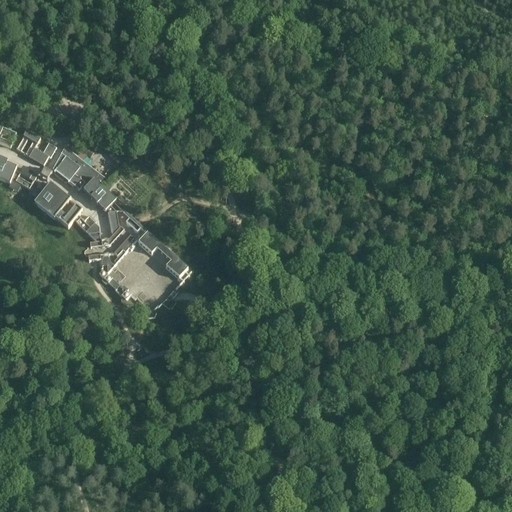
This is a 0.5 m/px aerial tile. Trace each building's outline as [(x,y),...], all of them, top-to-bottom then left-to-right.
[(0,145),(11,150),(17,135),(0,128),(0,145)] [(16,151),(30,159),(29,160),(44,168),(49,159),(51,160),(57,150),(49,145),(43,155),(35,151),(40,141),(27,133),(16,151)] [(95,181),(96,181),(99,176),(65,149),(53,172),(55,173),(55,174),(67,183),(69,184),(80,192),(83,188),(86,191),(84,192),(91,200),(98,207),(106,214),(117,202),(110,195),(110,194),(104,187),(102,188),(95,181)] [(116,153),(110,159),(120,169),(126,163),(116,153)] [(0,181),(10,186),(15,175),(17,169),(8,165),(8,164),(0,160),(0,181)] [(37,177),(33,175),(34,174),(24,168),(18,179),(16,183),(21,186),(30,191),(37,177)] [(43,172),(41,176),(48,180),(50,176),(52,172),(49,170),(45,168),(43,172)] [(67,183),(55,174),(53,176),(65,185),(67,183)] [(15,175),(10,186),(9,188),(18,193),(21,186),(16,183),(18,179),(17,176),(15,175)] [(39,200),(34,206),(55,221),(68,230),(74,223),(82,212),(76,207),(70,202),(71,201),(51,185),(39,200)] [(120,233),(117,214),(108,215),(111,236),(112,236),(114,240),(118,236),(117,234),(120,233)] [(140,231),(144,234),(146,232),(135,223),(125,214),(124,216),(125,217),(134,225),(140,231)] [(86,215),(76,225),(86,234),(96,244),(100,248),(101,248),(101,244),(100,242),(99,229),(95,225),(96,224),(86,215)] [(140,231),(125,217),(122,221),(137,235),(140,231)] [(110,241),(100,242),(101,244),(90,245),(90,249),(102,248),(102,249),(109,249),(109,248),(110,247),(124,232),(121,229),(110,241)] [(148,235),(139,245),(152,256),(157,251),(171,263),(166,269),(179,280),(188,270),(148,235)] [(122,254),(130,245),(134,240),(130,237),(114,255),(117,259),(122,254)] [(102,273),(99,277),(104,281),(102,283),(106,286),(108,284),(117,292),(119,288),(121,290),(123,291),(122,292),(125,295),(121,299),(121,304),(127,308),(131,308),(126,302),(131,298),(127,294),(128,292),(123,288),(122,289),(119,286),(107,277),(130,251),(131,253),(135,249),(130,245),(122,254),(113,266),(110,264),(109,259),(108,259),(106,258),(103,257),(101,266),(102,269),(102,270),(101,272),(102,273)] [(171,312),(176,305),(174,303),(172,301),(178,294),(175,292),(175,291),(165,302),(162,305),(171,312)] [(150,314),(150,315),(146,316),(147,321),(155,319),(157,315),(154,312),(153,312),(150,314)]
